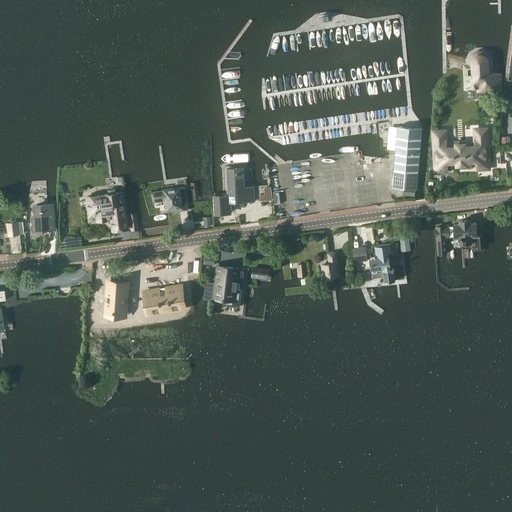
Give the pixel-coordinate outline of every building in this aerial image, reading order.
[(316,14),(318,23),(331,22),(330,13),(316,14)] [(467,89),(492,88),(502,88),(502,73),(491,71),(491,62),(490,60),(488,55),(483,53),(478,53),(473,56),(471,60),(471,63),(471,75),(466,75),(467,89)] [(422,128),(399,126),(399,127),(389,126),(387,149),(389,149),(397,150),(393,187),(417,189),(422,128)] [(429,159),(429,171),(436,171),(448,170),(448,163),(458,162),(458,163),(458,165),(467,165),(467,162),(477,161),(477,169),(490,168),(488,131),(488,128),(475,129),(476,146),(466,146),(466,143),(457,144),(457,147),(447,147),(446,130),(444,131),(434,131),(434,144),(431,144),(430,152),(435,152),(435,153),(435,154),(435,159),(429,159)] [(223,194),(215,194),(216,200),(216,207),(216,214),(226,213),(226,202),(245,202),(245,186),(244,167),(227,168),(228,193),(224,194),(223,194)] [(191,200),(197,199),(195,182),(189,183),(191,200)] [(188,209),(185,187),(173,189),(173,191),(165,192),(165,190),(152,192),(154,202),(166,200),(167,210),(177,209),(178,210),(188,209)] [(117,193),(117,190),(116,189),(110,190),(109,192),(109,194),(88,196),(89,204),(88,204),(90,215),(98,215),(99,221),(108,220),(108,218),(111,217),(113,230),(115,230),(126,229),(128,228),(123,192),(117,193)] [(55,228),(53,206),(53,204),(48,204),(36,205),(34,207),(35,222),(32,222),(33,230),(55,228)] [(130,231),(138,230),(136,212),(128,213),(130,231)] [(455,226),(448,226),(448,228),(449,235),(449,237),(456,236),(461,236),(462,243),(478,242),(478,247),(484,247),(483,234),(482,234),(478,234),(476,234),(476,223),(466,224),(466,221),(461,221),(461,224),(455,224),(455,226)] [(9,235),(18,234),(16,222),(7,223),(9,235)] [(437,228),(437,236),(438,236),(439,252),(439,254),(446,254),(446,251),(445,236),(449,235),(448,228),(445,228),(445,226),(437,227),(437,228)] [(403,251),(411,251),(411,247),(408,229),(401,230),(403,247),(403,251)] [(64,237),(66,248),(81,246),(80,236),(72,237),(72,236),(64,237)] [(378,255),(370,256),(372,270),(372,271),(383,269),(384,274),(385,282),(397,280),(395,267),(392,268),(391,258),(394,258),(392,243),(375,245),(376,253),(377,252),(378,255)] [(366,247),(353,249),(354,259),(354,261),(354,262),(367,260),(367,257),(366,248),(366,247)] [(214,264),(215,252),(205,251),(204,262),(214,264)] [(325,278),(339,276),(336,252),(329,253),(331,264),(323,265),(325,278)] [(299,275),(307,275),(306,263),(298,264),(299,275)] [(237,280),(238,269),(238,268),(219,265),(214,297),(224,298),(223,305),(240,307),(244,281),(237,280)] [(253,276),(268,277),(269,269),(254,268),(253,276)] [(109,281),(107,313),(126,314),(128,282),(109,281)] [(180,285),(147,291),(150,309),(172,306),(172,310),(184,308),(180,285)]
